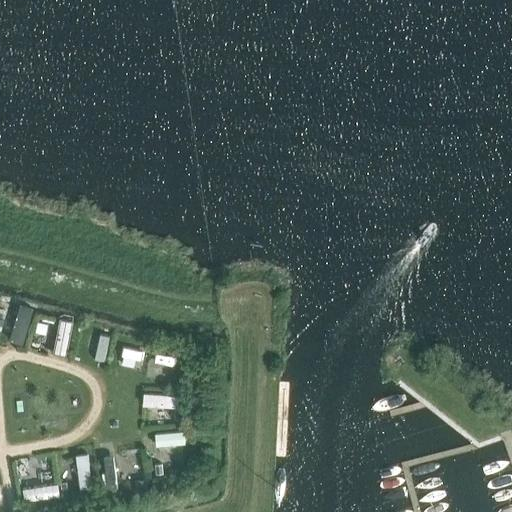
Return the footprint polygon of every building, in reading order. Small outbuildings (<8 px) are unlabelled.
[(109,361),(110,336),(89,334),(88,347),(97,348),(96,360),(109,361)] [(139,366),(141,348),(123,347),(122,364),(139,366)] [(145,405),(181,406),(181,393),(146,392),(145,405)] [(186,428),(157,432),(159,446),(188,442),(186,428)] [(81,487),(94,486),(90,452),(78,453),(81,487)] [(25,497),(61,494),(60,483),(24,486),(25,497)]
